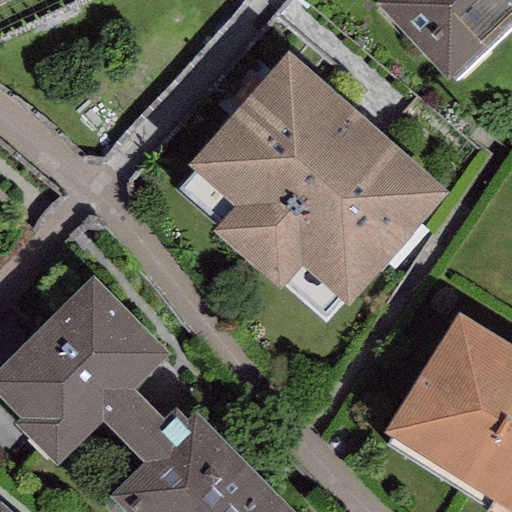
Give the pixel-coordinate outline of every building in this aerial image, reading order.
[(511,0),(376,0),(375,2),(450,85),(511,28),(511,0)] [(349,308),(450,194),(289,52),(188,166),(193,171),(175,192),(326,324),(344,304),(349,308)] [(291,511),(194,413),(187,419),(175,407),(162,419),(134,391),(169,356),(92,278),(0,368),(0,401),(19,420),(14,425),(56,467),(101,422),(142,463),(109,496),(124,511),(291,511)] [(511,340),(457,306),(383,425),(511,505),(511,340)] [(0,511),(11,511),(0,503),(0,511)]
